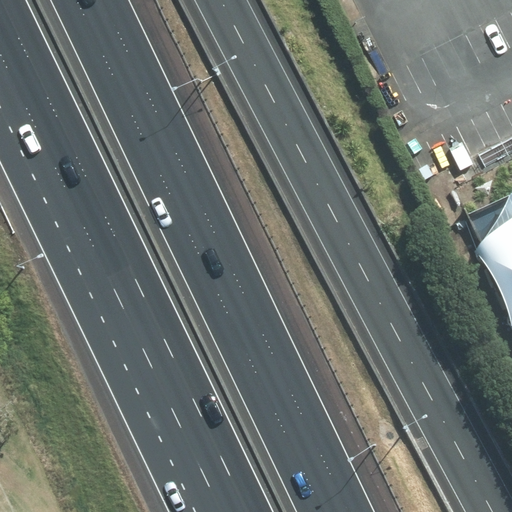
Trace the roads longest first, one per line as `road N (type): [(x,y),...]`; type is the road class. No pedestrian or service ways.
road 1 (motorway): [(75,0),(321,511)]
road 2 (motorway): [(242,511),(0,6)]
